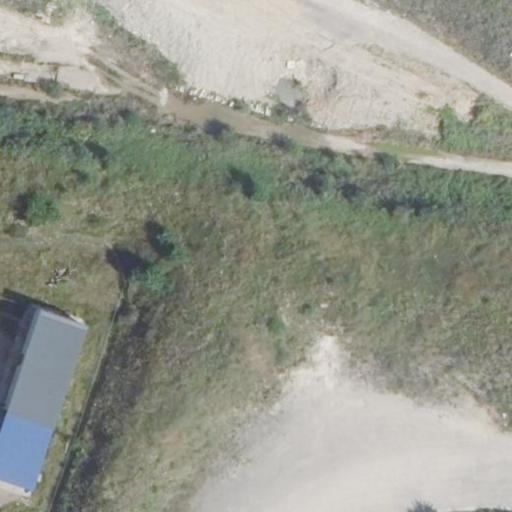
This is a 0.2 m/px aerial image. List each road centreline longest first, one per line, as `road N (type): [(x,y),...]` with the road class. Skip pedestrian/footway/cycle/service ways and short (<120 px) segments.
road 1 (track): [(0,87),(348,149),(511,164)]
road 2 (unknown): [(511,485),(400,490),(350,511)]
